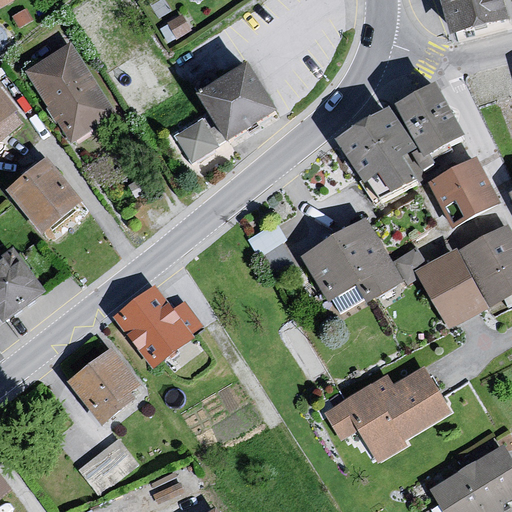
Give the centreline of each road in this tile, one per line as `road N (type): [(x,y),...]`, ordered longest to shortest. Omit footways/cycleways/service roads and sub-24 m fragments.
road 1 (residential): [(0,382),(316,131),(366,75),(378,40)]
road 2 (unknown): [(131,256),(16,86)]
road 3 (residential): [(511,194),(442,64)]
